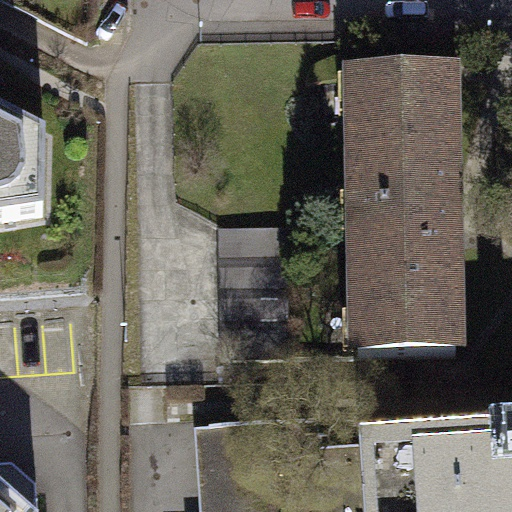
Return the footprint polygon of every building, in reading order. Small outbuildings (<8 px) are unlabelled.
[(466,87),(346,90),(352,371),(472,368),(466,87)] [(0,238),(51,232),(50,152),(0,127),(0,238)] [(229,226),(229,319),(297,319),(297,226),(229,226)] [(357,420),(194,430),(199,511),(511,511),(511,424),(481,427),(482,434),(358,441),(357,420)] [(0,477),(0,511),(42,511),(42,496),(15,477),(0,477)]
